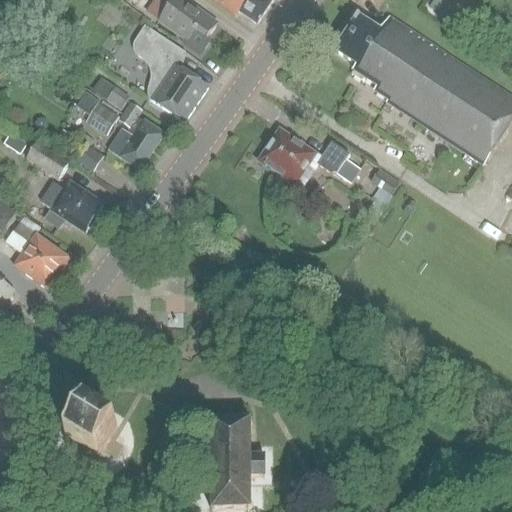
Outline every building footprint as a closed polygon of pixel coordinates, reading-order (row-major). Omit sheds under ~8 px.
[(175,0),(158,24),(186,44),(184,46),(199,58),(210,44),(207,42),(218,27),(179,0),(175,0)] [(256,27),(274,0),(206,0),(206,1),(234,20),(238,14),(256,27)] [(511,126),(511,102),(390,21),(381,35),(358,20),(335,54),(357,69),(353,75),(377,91),(374,95),(388,104),(386,106),(483,171),(511,126)] [(177,70),(186,56),(145,28),(134,41),(134,42),(133,44),(133,45),(132,46),(132,48),(132,49),(132,51),(133,52),(133,53),(134,55),(134,56),(135,57),(136,58),(137,59),(142,62),(143,63),(145,64),(146,66),(147,68),(148,70),(149,72),(150,74),(150,76),(150,79),(150,81),(150,83),(149,85),(148,88),(148,90),(148,92),(148,94),(148,97),(148,102),(185,126),(208,91),(177,70)] [(105,104),(119,114),(128,100),(114,91),(105,104)] [(121,121),(110,114),(99,106),(84,127),(104,141),(108,135),(111,138),(119,124),(130,131),(125,140),(122,138),(112,154),(122,161),(122,162),(140,173),(164,137),(138,120),(142,114),(131,106),(121,121)] [(71,141),(60,135),(53,148),(64,154),(71,141)] [(279,136),(259,166),(293,189),(311,163),(333,178),(334,176),(344,161),(322,147),(315,157),(303,148),(302,151),(279,136)] [(8,137),(1,148),(19,159),(25,149),(8,137)] [(35,147),(24,163),(57,184),(68,168),(35,147)] [(87,149),(77,165),(94,176),(104,160),(87,149)] [(344,161),(334,176),(350,187),(360,172),(344,161)] [(378,173),(370,185),(393,199),(400,187),(378,173)] [(71,187),(65,195),(52,187),(40,206),(86,236),(88,233),(90,234),(96,225),(94,224),(104,209),(71,187)] [(0,204),(0,237),(16,216),(0,204)] [(37,238),(41,232),(24,220),(13,236),(30,248),(14,269),(48,293),(70,261),(37,238)] [(0,315),(15,294),(0,283),(0,315)] [(65,443),(98,463),(117,430),(85,411),(65,443)] [(264,458),(250,459),(249,424),(211,425),(211,511),(250,511),(250,480),(258,480),(264,480),(264,458)]
